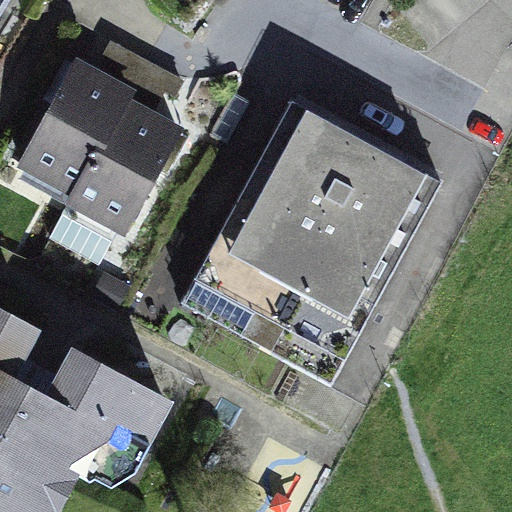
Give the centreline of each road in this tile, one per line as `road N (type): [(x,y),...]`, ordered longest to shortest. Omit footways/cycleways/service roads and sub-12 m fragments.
road 1 (residential): [(108,26),(184,79),(217,26),(433,143)]
road 2 (residential): [(511,11),(433,143)]
